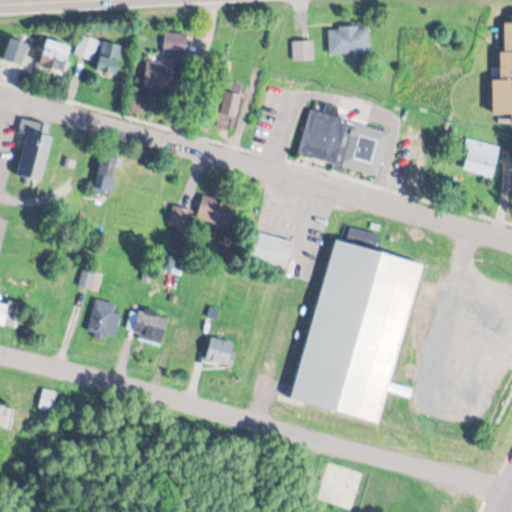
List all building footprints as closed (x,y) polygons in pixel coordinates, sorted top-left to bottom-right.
[(511,114),(491,114),(490,72),(504,72),(504,21),(511,21),(511,114)] [(369,25),(329,26),(330,54),(370,53),(369,25)] [(99,39),(80,35),(74,56),(93,61),(99,39)] [(23,64),(30,44),(10,37),(3,58),(23,64)] [(39,65),(64,72),(72,46),(47,39),(39,65)] [(293,41),(293,60),(314,60),(314,41),(293,41)] [(121,73),(121,43),(100,43),(100,73),(121,73)] [(176,89),(176,61),(146,61),(146,89),(176,89)] [(246,85),(227,81),(216,126),(235,130),(246,85)] [(299,158),(380,177),(390,131),(337,119),(340,108),(326,105),(324,112),(310,109),(299,158)] [(43,181),(53,137),(46,135),(48,125),(22,119),(17,143),(23,144),(16,175),(43,181)] [(493,178),(501,148),(469,140),(461,170),(493,178)] [(94,187),(110,193),(121,159),(104,154),(94,187)] [(232,230),(238,205),(203,196),(197,221),(232,230)] [(170,220),(186,227),(192,214),(177,206),(170,220)] [(249,264),(287,273),(294,242),(256,233),(249,264)] [(337,237),(331,257),(320,294),(305,348),(292,394),(337,408),(381,422),(390,388),(411,396),(414,386),(392,380),(412,307),(424,261),(383,249),(337,237)] [(102,274),(83,270),(80,287),(99,291),(102,274)] [(11,306),(0,302),(0,324),(6,326),(11,306)] [(91,336),(119,335),(118,302),(90,303),(91,336)] [(163,343),(169,316),(138,310),(132,337),(163,343)] [(199,336),(228,340),(229,363),(198,360),(199,336)] [(55,410),(55,391),(41,391),(41,410),(55,410)] [(0,426),(8,428),(12,405),(0,402),(0,426)]
